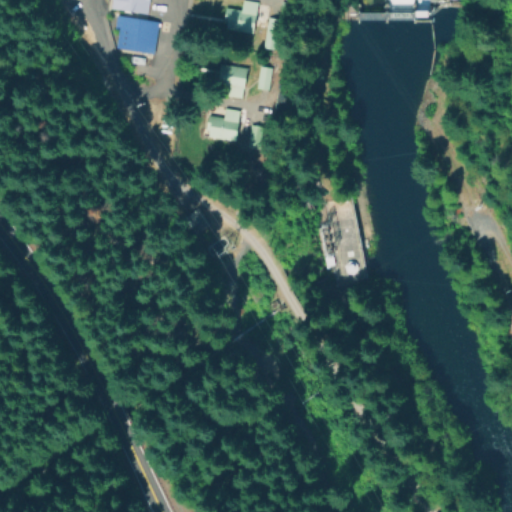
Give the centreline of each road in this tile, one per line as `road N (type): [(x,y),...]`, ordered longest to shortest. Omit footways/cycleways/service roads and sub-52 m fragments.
road 1 (primary): [(0,253),(79,374),(148,511)]
road 2 (residential): [(79,0),(121,89),(186,191)]
